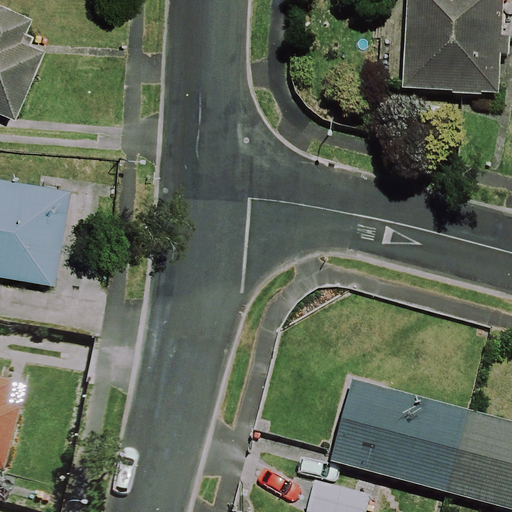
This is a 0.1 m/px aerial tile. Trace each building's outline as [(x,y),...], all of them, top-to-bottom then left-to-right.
[(511,40),(511,12),(501,11),(501,0),(408,0),(402,97),(494,104),(499,40),(511,40)] [(0,115),(13,120),(36,55),(0,43),(0,115)] [(67,195),(0,183),(0,280),(51,289),(67,195)] [(511,511),(511,432),(349,387),(327,468),(489,511),(511,511)] [(0,469),(19,399),(0,394),(0,469)] [(363,511),(366,501),(313,488),(307,511),(363,511)]
